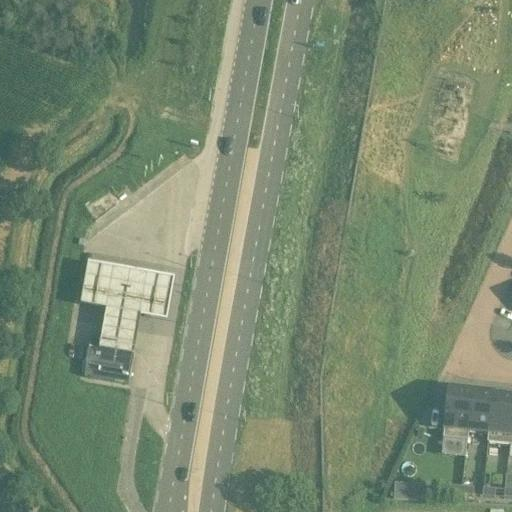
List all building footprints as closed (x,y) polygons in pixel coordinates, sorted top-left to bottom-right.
[(85,263),(78,303),(102,308),(140,314),(164,318),(171,278),(85,263)] [(140,314),(102,308),(95,347),(134,355),(140,314)] [(128,387),(134,355),(95,347),(89,347),(83,379),(128,387)] [(468,434),(467,434),(471,396),(447,394),(442,441),(467,443),(468,434)] [(493,401),(493,398),(471,396),(467,434),(468,434),(487,436),(488,436),(492,401),(493,401)] [(492,401),(488,436),(487,436),(486,446),(509,448),(511,415),(511,402),(493,401),(492,401)] [(448,496),(460,498),(461,489),(449,488),(448,496)] [(473,490),(461,489),(460,498),(472,499),(473,490)] [(481,499),(494,500),(495,492),(482,490),(481,499)] [(503,500),(511,500),(511,492),(504,491),(503,500)]
